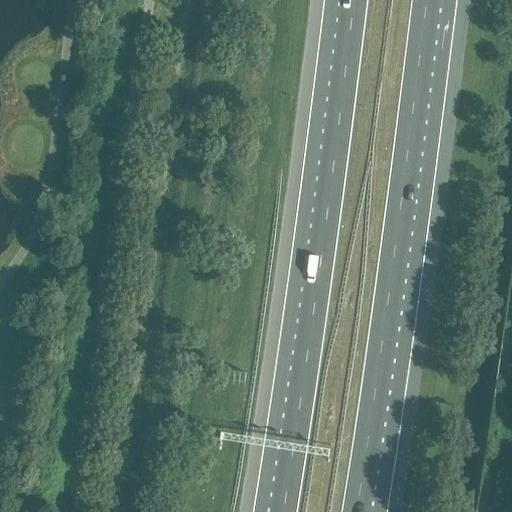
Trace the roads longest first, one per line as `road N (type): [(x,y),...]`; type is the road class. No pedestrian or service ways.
road 1 (motorway): [(354,0),(283,511)]
road 2 (motorway): [(356,511),(426,0)]
